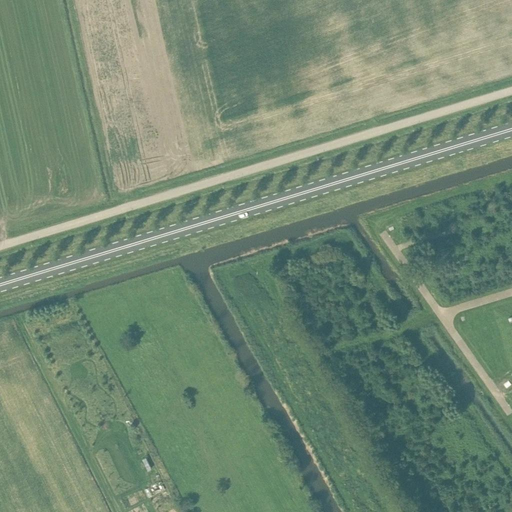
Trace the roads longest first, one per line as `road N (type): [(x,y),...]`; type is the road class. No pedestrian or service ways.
road 1 (primary): [(0,284),(511,128)]
road 2 (unclassified): [(0,250),(511,97)]
